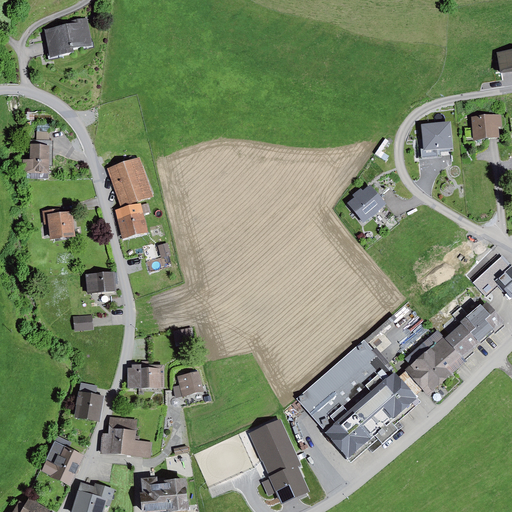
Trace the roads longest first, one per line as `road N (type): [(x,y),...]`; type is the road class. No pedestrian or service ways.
road 1 (unclassified): [(63,511),(112,397),(130,337),(129,310),(86,145),(63,109),(25,91)]
road 2 (residential): [(511,252),(419,194),(403,176),(399,150),(407,123),(426,108),(511,90)]
road 3 (unclassified): [(317,511),(511,343)]
road 4 (unclassified): [(87,0),(26,34),(25,91)]
